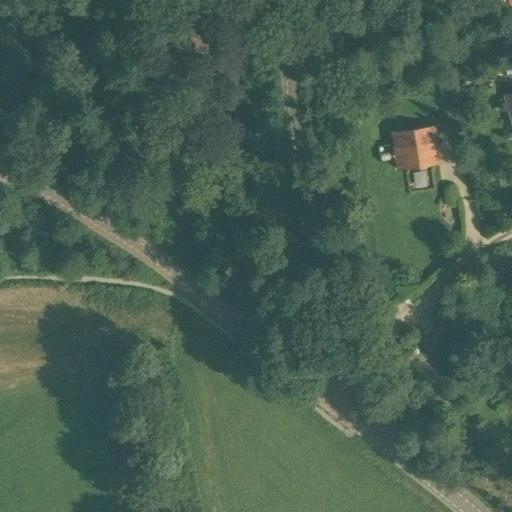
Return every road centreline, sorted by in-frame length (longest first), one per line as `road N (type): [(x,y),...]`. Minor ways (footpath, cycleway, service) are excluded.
road 1 (unclassified): [(328,397),(351,363),(305,188),(280,0)]
road 2 (unclassified): [(328,397),(157,260),(0,170)]
road 3 (unclassified): [(469,511),(328,397)]
